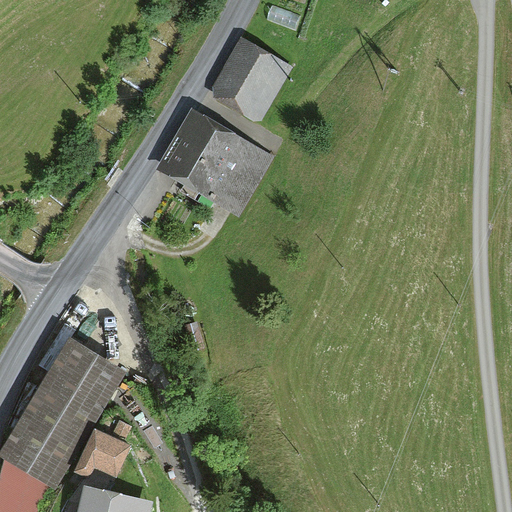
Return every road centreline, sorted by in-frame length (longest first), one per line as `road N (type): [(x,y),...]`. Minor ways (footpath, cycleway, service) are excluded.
road 1 (track): [(505,511),(481,272),(486,0)]
road 2 (tertiary): [(244,0),(0,389)]
road 3 (track): [(204,511),(122,293),(90,248)]
